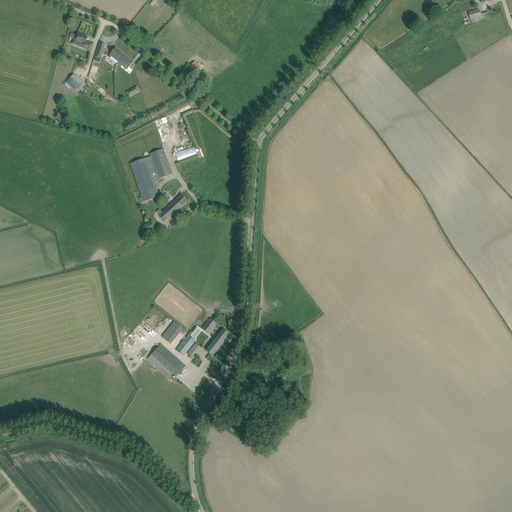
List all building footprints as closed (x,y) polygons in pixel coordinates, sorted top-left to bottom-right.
[(482,20),(481,15),(479,10),(469,13),(471,20),(470,20),(471,23),(482,20)] [(86,41),(88,37),(78,33),(77,37),(75,41),(73,40),(72,44),(83,48),(90,51),(91,48),(93,44),(86,41)] [(98,47),(95,57),(101,59),(104,49),(98,47)] [(117,64),(125,55),(116,48),(110,55),(112,57),(110,58),(117,64)] [(131,68),(135,64),(125,55),(117,64),(120,66),(121,64),(127,69),(130,66),(131,68)] [(74,74),(66,83),(67,84),(69,85),(77,92),(78,91),(84,83),(74,74)] [(134,95),(130,97),(130,98),(140,92),(137,86),(131,90),(134,95)] [(114,123),(121,112),(108,103),(100,113),(114,123)] [(157,127),(168,124),(166,118),(155,120),(157,127)] [(182,145),(177,146),(179,152),(175,153),(177,161),(197,155),(194,147),(183,150),(182,145)] [(172,174),(167,160),(163,149),(150,154),(150,157),(130,164),(142,197),(139,198),(140,203),(143,202),(159,196),(153,181),(172,174)] [(182,195),(178,198),(159,215),(165,222),(188,201),(182,195)] [(217,323),(213,320),(210,319),(202,329),(208,334),(217,323)] [(183,329),(175,323),(162,338),(171,344),(183,329)] [(230,334),(223,328),(206,351),(213,356),(230,334)] [(191,331),(176,350),(184,357),(196,341),(190,336),(192,332),(191,331)] [(170,379),(174,375),(176,377),(186,366),(161,344),(148,359),(170,379)]
